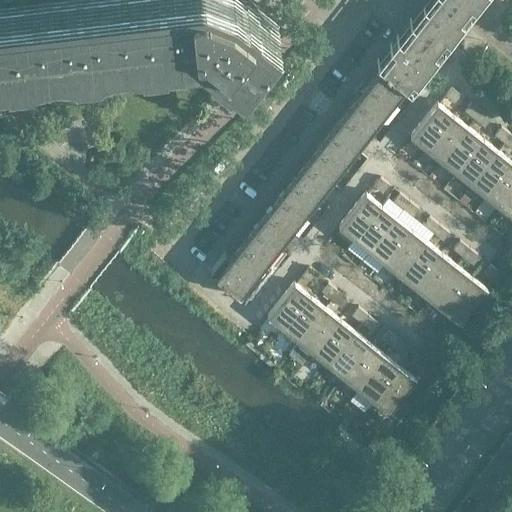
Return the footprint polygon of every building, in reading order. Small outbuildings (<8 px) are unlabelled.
[(258,0),(0,0),(0,54),(7,53),(7,55),(32,52),(32,50),(45,45),(59,44),(73,46),(73,47),(99,44),(99,43),(111,38),(126,36),(140,38),(140,40),(165,37),(165,35),(198,32),(209,39),(208,41),(227,56),(228,55),(244,62),(279,18),(258,0)] [(461,14),(472,0),(432,0),(402,38),(397,35),(389,45),(394,49),(367,82),(391,102),(418,68),(422,72),(437,53),(433,50),(461,14)] [(328,181),(391,102),(367,82),(304,162),(328,181)] [(454,102),(460,94),(451,86),(445,94),(454,102)] [(426,148),(453,113),(437,101),(410,135),(426,148)] [(481,110),(471,102),(464,110),(474,118),(481,110)] [(490,118),(481,110),(474,118),(484,125),(490,118)] [(441,160),(468,125),(453,113),(426,148),(441,160)] [(456,172),(483,137),(468,125),(441,160),(456,172)] [(511,134),(501,126),(495,134),(504,141),(511,134)] [(471,184),(498,149),(483,137),(456,172),(471,184)] [(486,196),(511,162),(511,160),(498,149),(471,184),(486,196)] [(266,259),(317,196),(328,181),(304,162),(229,256),(224,252),(210,270),(244,297),(271,263),(266,259)] [(501,208),(511,193),(511,162),(486,196),(501,208)] [(383,192),(389,184),(380,177),(373,184),(383,192)] [(354,238),(381,204),(366,191),(338,225),(354,238)] [(409,200),(399,192),(393,200),(403,208),(409,200)] [(511,216),(511,193),(501,208),(511,216)] [(413,215),(419,208),(409,200),(403,208),(413,215)] [(369,250),(397,216),(381,204),(354,238),(369,250)] [(384,262),(412,228),(397,216),(369,250),(384,262)] [(439,224),(429,216),(423,224),(433,232),(439,224)] [(449,232),(439,224),(433,232),(443,239),(449,232)] [(399,274),(427,239),(412,228),(384,262),(399,274)] [(414,286),(442,251),(427,239),(399,274),(414,286)] [(463,255),(469,248),(459,240),(453,248),(463,255)] [(473,263),(479,255),(469,248),(463,255),(473,263)] [(429,298),(457,263),(442,251),(414,286),(429,298)] [(445,310),(472,275),(457,263),(429,298),(445,310)] [(492,279),(499,271),(490,264),(483,272),(492,279)] [(311,282),(317,274),(308,267),(302,274),(311,282)] [(460,322),(488,288),(472,275),(445,310),(460,322)] [(283,328),(310,293),(294,281),(267,315),(283,328)] [(337,290),(328,282),(321,290),(331,298),(337,290)] [(347,298),(337,290),(331,298),(341,305),(347,298)] [(298,340),(325,305),(310,293),(283,328),(298,340)] [(313,352),(340,318),(325,305),(298,340),(313,352)] [(368,314),(358,306),(352,314),(361,322),(368,314)] [(371,329),(377,321),(368,314),(361,322),(371,329)] [(328,364),(355,329),(340,318),(313,352),(328,364)] [(343,376),(370,341),(355,329),(328,364),(343,376)] [(398,338),(388,330),(382,338),(392,345),(398,338)] [(408,345),(398,338),(392,345),(401,353),(408,345)] [(358,388),(385,353),(370,341),(343,376),(358,388)] [(373,400),(400,365),(385,353),(358,388),(373,400)] [(421,369),(427,361),(418,354),(412,361),(421,369)] [(389,412),(416,378),(400,365),(373,400),(389,412)]
